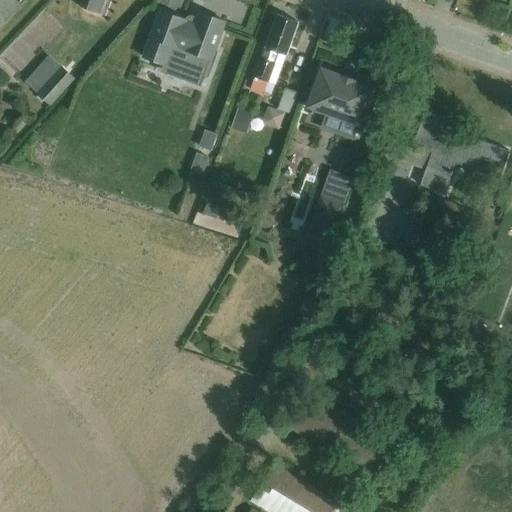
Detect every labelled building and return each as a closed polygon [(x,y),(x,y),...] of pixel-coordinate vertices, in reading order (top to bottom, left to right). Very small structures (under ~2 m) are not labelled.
[(16,0),(0,0),(0,27),(22,5),(16,0)] [(102,16),(108,0),(84,0),(82,8),(102,16)] [(163,65),(161,72),(201,87),(205,76),(209,77),(218,52),(214,51),(225,22),(200,13),(196,25),(186,22),(186,21),(161,11),(143,58),(163,65)] [(264,93),(271,95),(298,23),(277,16),(249,91),(263,96),(264,93)] [(49,56),(27,81),(33,86),(31,89),(51,106),(76,79),(49,56)] [(308,109),(311,110),(312,112),(321,115),(324,113),(345,121),(347,123),(355,126),(358,125),(361,126),(374,89),(322,70),(308,109)] [(292,115),(300,93),(285,88),(277,109),(292,115)] [(239,108),(231,129),(247,135),(254,113),(239,108)] [(413,146),(406,143),(400,159),(426,168),(420,186),(445,195),(456,165),(499,180),(509,152),(507,151),(506,153),(453,134),(456,126),(424,115),(413,146)] [(212,152),(218,135),(205,130),(199,147),(212,152)] [(204,174),(210,158),(197,153),(191,170),(204,174)] [(330,170),(320,197),(346,206),(355,179),(330,170)] [(338,228),(346,206),(320,197),(312,220),(313,220),(308,235),(331,243),(337,228),(338,228)] [(207,202),(203,212),(216,218),(221,208),(207,202)] [(370,332),(392,342),(400,325),(378,315),(370,332)] [(339,356),(361,365),(367,352),(345,343),(339,356)] [(290,430),(366,476),(389,438),(312,392),(290,430)] [(333,511),(338,504),(339,503),(275,463),(251,501),(268,511),(333,511)]
